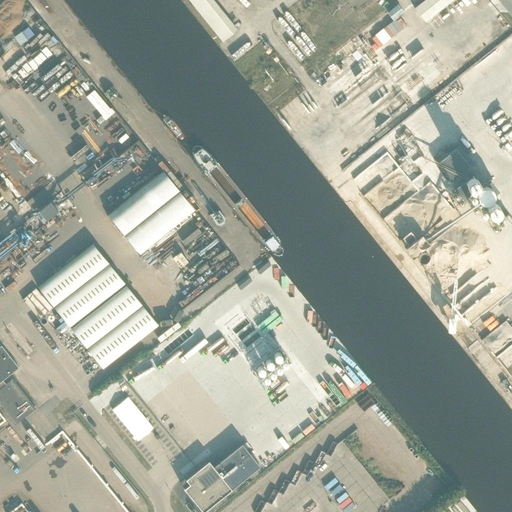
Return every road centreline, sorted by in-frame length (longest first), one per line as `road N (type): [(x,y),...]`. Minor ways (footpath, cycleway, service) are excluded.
road 1 (unknown): [(401,511),(416,486),(368,423),(333,432)]
road 2 (unknown): [(333,432),(223,511)]
road 3 (unclassified): [(160,511),(81,407)]
